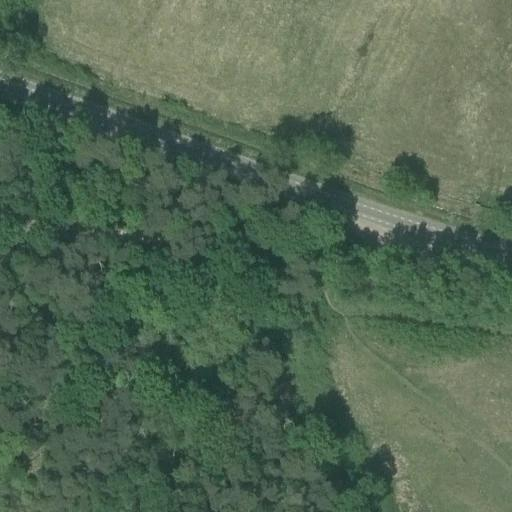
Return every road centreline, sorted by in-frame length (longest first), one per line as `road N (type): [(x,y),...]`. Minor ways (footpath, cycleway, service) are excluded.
road 1 (tertiary): [(0,85),(511,256)]
road 2 (track): [(0,225),(314,243)]
